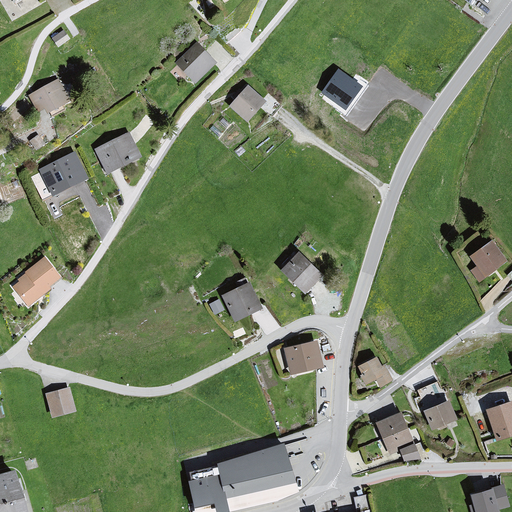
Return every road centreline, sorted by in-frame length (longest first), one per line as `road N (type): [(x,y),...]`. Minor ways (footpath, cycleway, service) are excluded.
road 1 (residential): [(7,356),(83,279),(180,124),(293,0)]
road 2 (residential): [(7,356),(113,388),(163,393),(310,320),(350,330)]
road 3 (tertiary): [(511,10),(404,166),(350,330)]
road 4 (residential): [(324,483),(409,469),(511,468)]
road 5 (residential): [(341,411),(368,404),(480,327)]
road 6 (residential): [(0,109),(28,74),(38,40),(95,0)]
